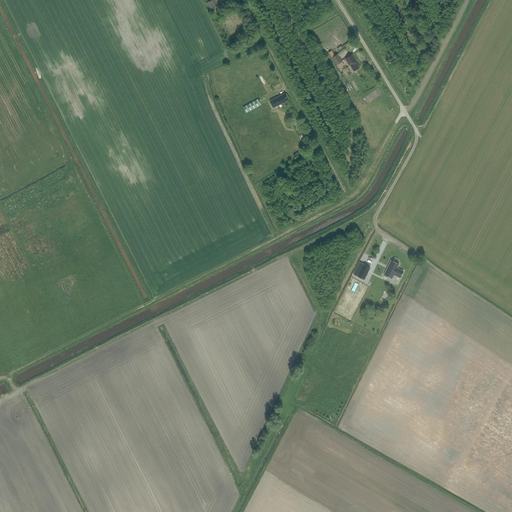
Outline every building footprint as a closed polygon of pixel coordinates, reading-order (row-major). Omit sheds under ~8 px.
[(209,9),(210,10),(219,6),(216,0),(212,0),(206,3),(209,9)] [(356,61),(352,54),(345,59),(349,65),(350,65),(354,71),(359,68),(355,61),(356,61)] [(337,65),(342,62),(337,55),(335,56),(332,58),(337,65)] [(273,108),(288,100),(284,94),(269,101),(273,108)] [(245,113),(261,105),(258,100),(243,108),(245,113)] [(391,260),(384,275),(392,279),(394,275),(400,278),(403,271),(397,268),(399,264),(391,260)] [(364,279),(370,267),(360,262),(354,274),(364,279)]
